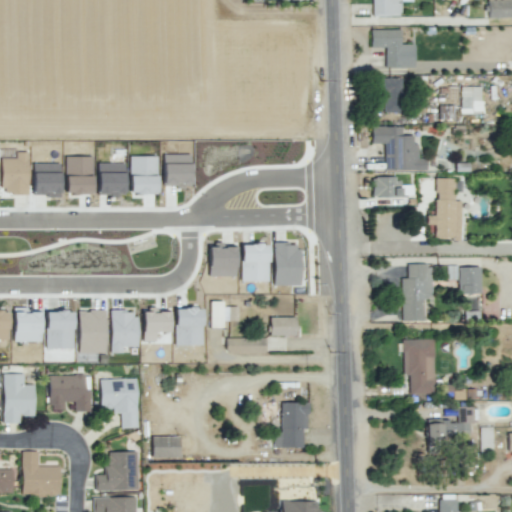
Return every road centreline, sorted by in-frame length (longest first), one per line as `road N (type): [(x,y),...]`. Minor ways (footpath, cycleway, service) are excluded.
road 1 (tertiary): [(350,511),(334,0)]
road 2 (residential): [(189,221),(0,220),(146,285),(178,276),(189,221)]
road 3 (residential): [(189,221),(304,210),(340,190),(278,170),(237,175),(204,196),(189,221)]
